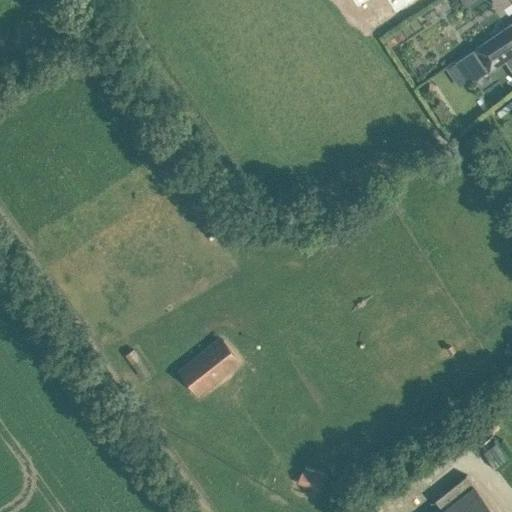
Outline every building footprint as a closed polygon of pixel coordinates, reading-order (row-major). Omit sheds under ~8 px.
[(387,0),(395,13),(414,0),(352,0),(357,7),(367,0),(387,0)] [(489,69),(505,58),(511,69),(511,22),(489,37),(474,48),(489,69)] [(180,368),(200,394),(243,361),(223,335),(180,368)] [(315,487),(320,474),(301,465),(295,479),(315,487)] [(497,511),(468,474),(436,499),(443,508),(438,511),(497,511)]
